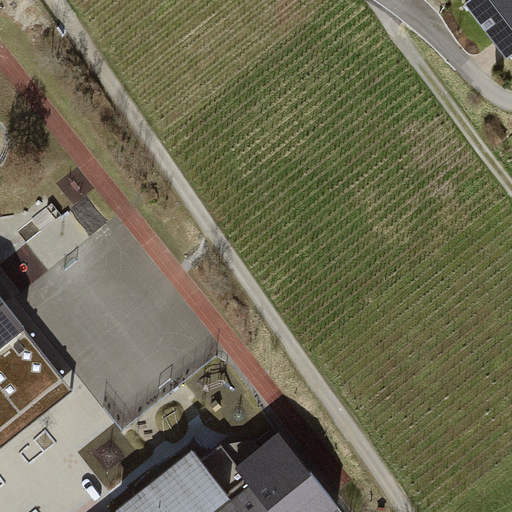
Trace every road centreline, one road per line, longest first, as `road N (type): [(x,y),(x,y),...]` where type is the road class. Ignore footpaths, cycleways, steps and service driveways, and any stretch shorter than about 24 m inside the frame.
road 1 (residential): [(53,0),(405,511)]
road 2 (track): [(511,189),(381,0)]
road 3 (residential): [(390,0),(496,95),(511,100)]
